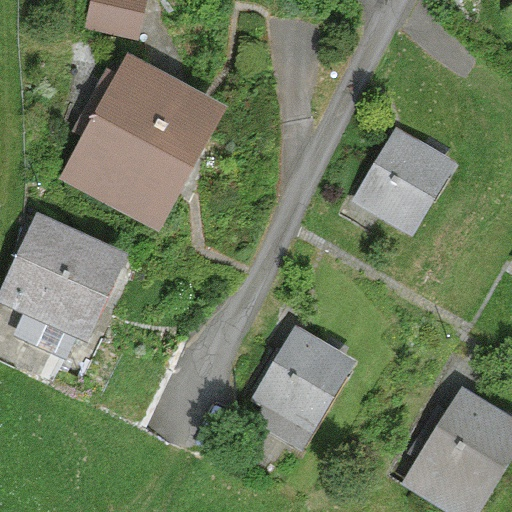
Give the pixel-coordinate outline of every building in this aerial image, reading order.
[(93,0),(86,28),(137,41),(147,0),(93,0)] [(227,116),(129,60),(60,181),(158,237),(227,116)] [(397,132),(353,205),(413,241),(457,168),(397,132)] [(38,221),(0,299),(0,309),(86,351),(127,264),(38,221)] [(264,410),(253,428),(302,456),(353,367),(293,333),(253,404),(264,410)] [(511,428),(458,396),(403,488),(442,511),(481,511),(511,462),(511,428)]
